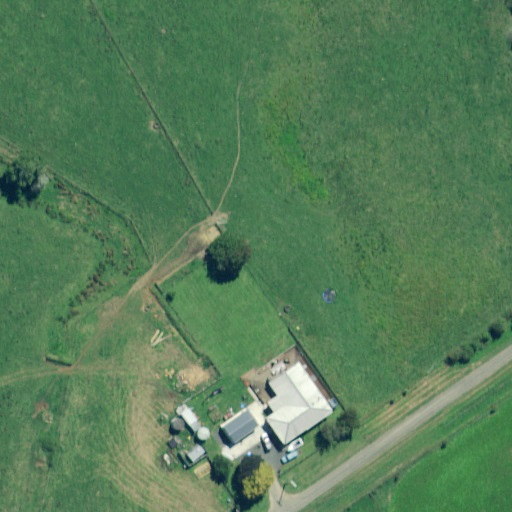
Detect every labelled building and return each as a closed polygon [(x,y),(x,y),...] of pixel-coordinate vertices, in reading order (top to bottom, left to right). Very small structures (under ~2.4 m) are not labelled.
[(328,413),(294,364),(264,384),(274,397),(263,404),(270,414),(262,420),(280,446),(328,413)] [(160,406),(160,407),(161,408),(162,409),(163,410),(165,410),(166,411),(167,411),(169,411),(170,410),(171,410),(173,409),(173,408),(174,407),(175,405),(175,404),(175,403),(175,401),(175,400),(174,399),(173,398),(172,397),(171,396),(170,395),(169,395),(167,395),(166,395),(164,395),(163,396),(162,397),(161,398),(160,399),(160,400),(159,402),(159,403),(159,404),(160,406)] [(199,429),(185,410),(178,415),(192,434),(199,429)] [(217,447),(226,440),(230,445),(256,427),(243,410),(218,428),(222,434),(212,441),(217,447)] [(198,443),(200,443),(200,444),(200,446),(200,447),(200,448),(201,449),(202,450),(203,450),(203,451),(205,451),(206,452),(207,452),(208,451),(209,451),(210,450),(211,450),(212,449),(212,448),(213,447),(213,446),(213,444),(213,443),(212,442),(212,441),(210,440),(208,439),(207,438),(206,438),(207,437),(207,436),(206,435),(206,434),(205,433),(205,432),(204,431),(203,430),(202,430),(201,430),(200,430),(198,430),(197,430),(196,431),(195,432),(195,433),(194,434),(194,435),(194,436),(194,437),(194,438),(194,439),(195,440),(195,441),(196,442),(197,442),(198,443)] [(202,453),(197,446),(184,457),(190,463),(202,453)] [(230,471),(223,477),(233,491),(240,485),(230,471)]
